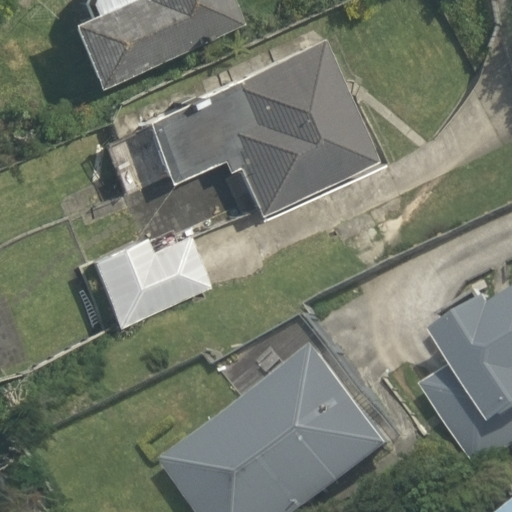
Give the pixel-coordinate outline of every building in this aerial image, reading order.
[(74,0),(72,4),(77,16),(55,26),(83,91),(234,24),(223,0),(74,0)] [(228,170),(250,218),(371,162),(311,40),(131,123),(160,187),(213,162),(217,174),(228,170)] [(142,252),(135,238),(82,264),(115,331),(204,289),(179,236),(142,252)] [(426,385),(478,468),(511,447),(511,300),(504,305),(499,297),(443,333),(463,365),(426,385)] [(169,461),(204,511),(304,511),(400,445),(327,347),(169,461)]
